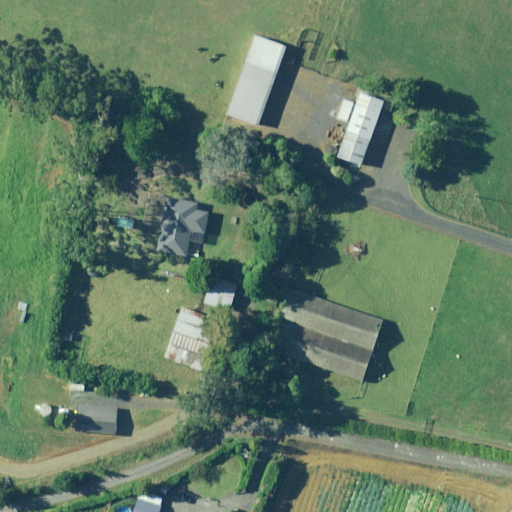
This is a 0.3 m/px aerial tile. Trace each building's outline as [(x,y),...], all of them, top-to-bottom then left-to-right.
[(287,47),(259,36),(230,115),(259,125),(287,47)] [(383,101),(361,92),(356,103),(344,98),(337,118),(349,122),(337,156),(360,165),(383,101)] [(392,124),(380,121),(378,129),(389,133),(392,124)] [(192,231),(203,233),(208,211),(196,209),(198,202),(167,196),(165,204),(156,251),(187,257),(192,231)] [(232,292),(206,285),(201,303),(227,310),(232,292)] [(277,318),(371,350),(381,319),(287,288),(277,318)] [(211,318),(182,307),(164,356),(193,367),(211,318)] [(371,350),(277,318),(266,351),(360,382),(371,350)] [(71,406),(58,405),(58,419),(70,420),(71,406)] [(117,433),(118,406),(77,405),(76,431),(117,433)] [(146,414),(127,413),(126,433),(145,434),(146,414)] [(158,511),(160,506),(137,499),(133,511),(158,511)]
